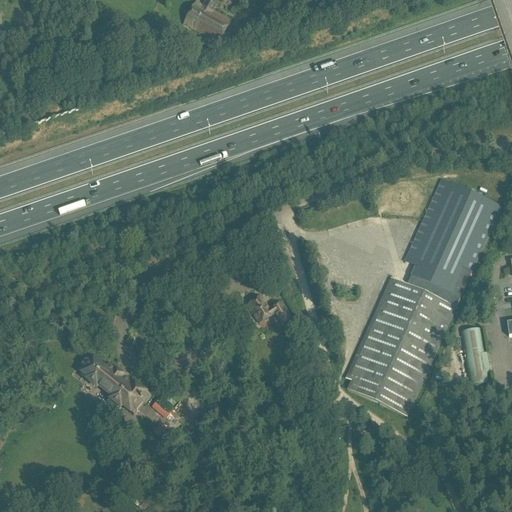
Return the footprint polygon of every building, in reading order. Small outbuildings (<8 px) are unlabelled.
[(184,26),(219,44),(232,22),(213,12),(219,0),(207,0),(204,7),(196,3),(184,26)] [(442,181),(423,223),(405,264),(415,268),(411,278),(407,287),(391,280),(346,380),(352,383),(348,392),(407,419),(501,208),(442,181)] [(281,304),(270,311),(269,312),(261,298),(248,307),(259,325),(275,315),(283,327),(287,324),(291,322),(287,315),(281,304)] [(116,316),(95,310),(92,323),(112,329),(116,316)] [(483,330),(461,334),(470,389),(491,385),(483,330)] [(119,412),(122,408),(134,417),(143,406),(144,407),(150,399),(131,384),(123,378),(125,376),(117,370),(115,373),(108,367),(106,370),(90,357),(78,371),(88,379),(87,380),(97,389),(98,388),(112,399),(108,404),(119,412)] [(153,433),(159,438),(167,429),(161,424),(153,433)]
